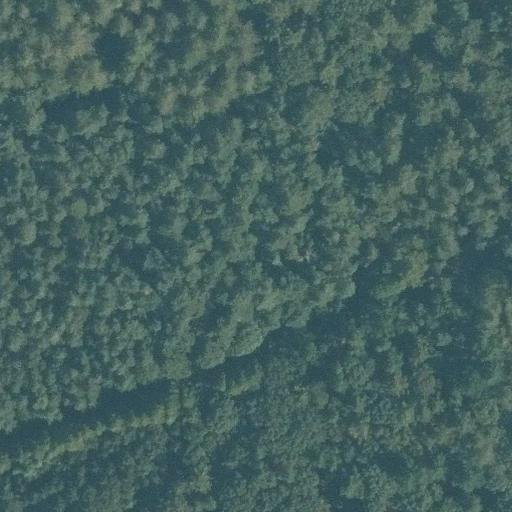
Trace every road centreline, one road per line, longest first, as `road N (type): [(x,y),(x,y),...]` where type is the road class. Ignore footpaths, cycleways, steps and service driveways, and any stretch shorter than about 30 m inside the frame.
road 1 (track): [(511,243),(0,435)]
road 2 (track): [(511,439),(456,264)]
